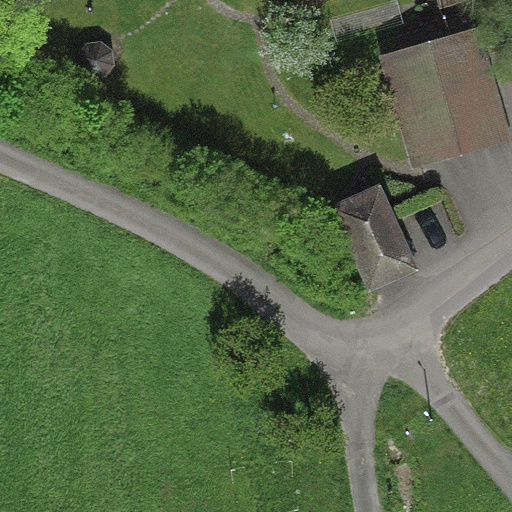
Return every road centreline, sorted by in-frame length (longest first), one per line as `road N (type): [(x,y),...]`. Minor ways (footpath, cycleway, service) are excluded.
road 1 (residential): [(511,251),(370,348),(326,331),(150,221),(0,154)]
road 2 (track): [(370,348),(358,412),(369,511)]
